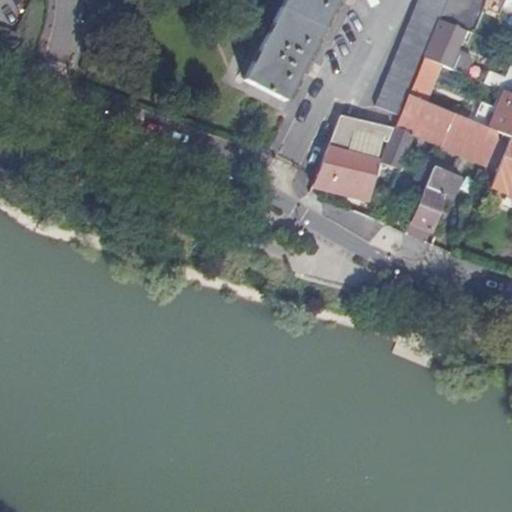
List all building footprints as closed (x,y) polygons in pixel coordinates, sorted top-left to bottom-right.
[(286,0),(270,32),(264,28),(259,36),(266,41),(245,83),(286,103),(301,73),(308,77),(311,71),(314,65),(307,62),(338,2),(344,5),(346,0),(286,0)] [(399,120),(408,97),(424,58),(437,26),(439,20),(447,0),(419,0),(375,110),(399,120)] [(445,22),(468,33),(481,0),(505,0),(502,9),(511,13),(511,0),(447,0),(439,20),(445,22)] [(442,29),(445,22),(439,20),(437,26),(442,29)] [(462,36),(442,29),(431,56),(450,64),(462,36)] [(508,94),(511,95),(511,72),(508,81),(492,74),(487,85),(502,91),(508,94)] [(473,124),(492,132),(508,94),(502,91),(494,110),(481,105),(473,124)] [(499,135),(510,140),(511,140),(511,95),(508,94),(492,132),(496,133),(499,135)] [(413,138),(440,149),(453,116),(408,97),(399,120),(394,131),(340,118),(313,189),(326,194),(327,192),(365,202),(374,178),(378,163),(377,163),(349,155),(357,133),(384,139),(391,141),(381,165),(400,173),(413,138)] [(440,149),(486,168),(497,141),(496,133),(492,132),(473,124),(453,116),(440,149)] [(377,163),(384,139),(357,133),(349,155),(377,163)] [(511,140),(510,140),(502,164),(491,190),(511,198),(511,140)] [(434,165),(409,226),(430,234),(444,198),(451,201),(459,180),(450,176),(452,172),(434,165)]
